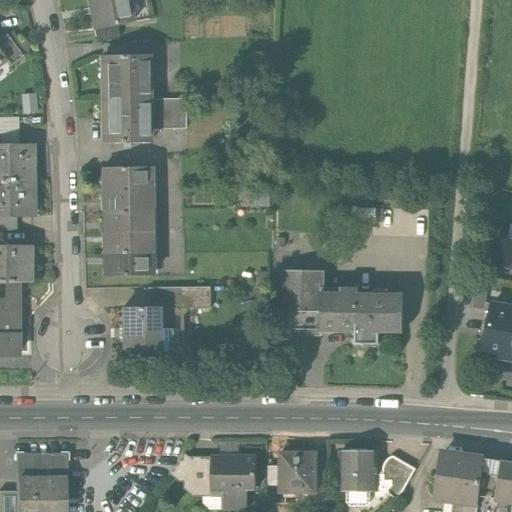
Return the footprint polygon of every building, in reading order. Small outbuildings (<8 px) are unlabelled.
[(132,23),(127,0),(85,0),(91,31),(132,23)] [(14,31),(5,38),(12,48),(21,41),(14,31)] [(5,38),(0,41),(0,55),(4,61),(9,68),(21,60),(12,48),(5,38)] [(100,58),(100,100),(147,99),(147,57),(100,58)] [(21,98),(22,117),(34,116),(33,97),(21,98)] [(186,98),(147,99),(148,129),(186,129),(186,98)] [(148,129),(147,99),(100,100),(100,144),(148,143),(148,129)] [(0,147),(17,147),(17,120),(0,120),(0,147)] [(0,183),(30,183),(30,147),(17,147),(0,147),(0,183)] [(103,170),(103,191),(147,191),(147,169),(103,170)] [(31,219),(30,183),(0,183),(0,219),(15,219),(31,219)] [(103,191),(103,213),(148,212),(147,191),(103,191)] [(392,207),(391,235),(428,236),(429,208),(392,207)] [(103,213),(103,234),(148,234),(148,212),(103,213)] [(0,219),(0,234),(15,234),(15,219),(0,219)] [(148,255),(148,234),(103,234),(103,256),(148,255)] [(511,238),(489,235),(484,265),(511,270),(511,238)] [(0,247),(10,248),(0,236),(0,247)] [(10,248),(0,247),(0,284),(17,284),(28,284),(27,248),(10,248)] [(148,277),(148,255),(103,256),(104,277),(148,277)] [(320,332),(401,333),(402,295),(320,294),(320,273),(283,273),(283,311),(320,311),(320,332)] [(0,335),(17,335),(17,284),(0,284),(0,335)] [(154,289),(154,310),(160,310),(209,310),(209,289),(154,289)] [(483,355),(505,360),(511,326),(511,310),(493,306),(483,355)] [(154,310),(121,311),(122,354),(160,354),(160,310),(154,310)] [(0,358),(17,359),(17,335),(0,335),(0,358)] [(314,447),(277,446),(277,464),(277,486),(314,486),(314,483),(314,447)] [(441,449),(432,502),(452,505),(450,511),(476,511),(476,509),(484,456),(441,449)] [(341,450),(341,491),(373,491),(374,473),(374,450),(341,450)] [(19,478),(62,477),(67,477),(66,454),(15,455),(15,478),(19,478)] [(383,472),(374,473),(373,491),(374,496),(382,495),(386,490),(396,497),(414,468),(392,455),(388,456),(382,464),(383,472)] [(191,496),(211,496),(211,459),(184,459),(180,456),(167,475),(178,483),(184,483),(184,490),(184,496),(191,496)] [(253,459),(211,459),(211,496),(221,496),(221,511),(240,511),(246,511),(246,508),(246,490),(253,490),(253,459)] [(497,502),(511,504),(511,464),(503,463),(497,502)] [(267,486),(277,486),(277,464),(267,464),(267,486)] [(19,478),(19,493),(19,511),(62,511),(62,477),(19,478)] [(326,484),(314,483),(314,486),(314,504),(325,504),(326,484)] [(0,511),(19,511),(19,493),(0,493),(0,511)]
